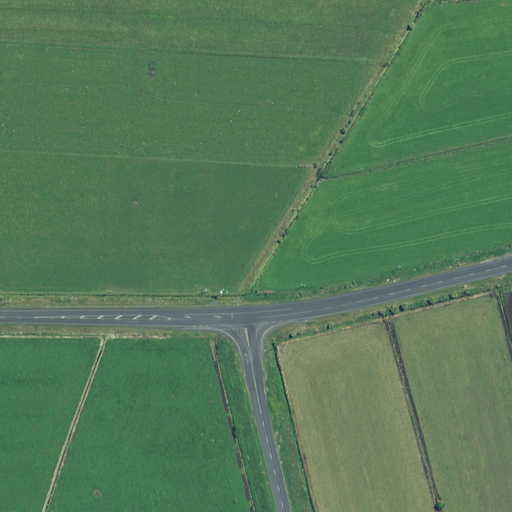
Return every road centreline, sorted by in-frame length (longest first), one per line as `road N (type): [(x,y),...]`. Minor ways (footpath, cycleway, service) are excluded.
road 1 (secondary): [(511,265),(339,306),(244,318)]
road 2 (secondary): [(244,318),(0,317)]
road 3 (unclassified): [(244,318),(284,511)]
